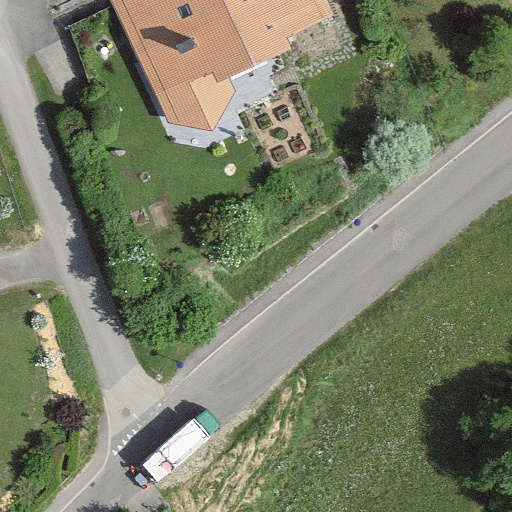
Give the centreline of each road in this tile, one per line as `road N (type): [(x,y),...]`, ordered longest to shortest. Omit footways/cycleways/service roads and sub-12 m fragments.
road 1 (residential): [(511,150),(156,448)]
road 2 (unclassified): [(156,448),(0,59)]
